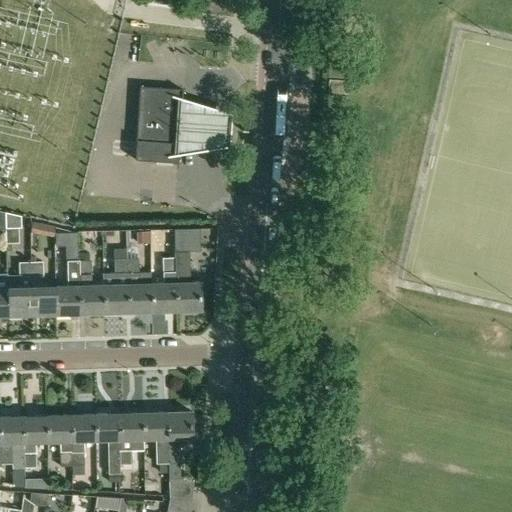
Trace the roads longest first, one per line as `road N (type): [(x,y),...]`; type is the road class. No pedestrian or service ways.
road 1 (tertiary): [(265,357),(279,0)]
road 2 (residential): [(0,361),(265,357)]
road 3 (tertiary): [(254,511),(265,357)]
